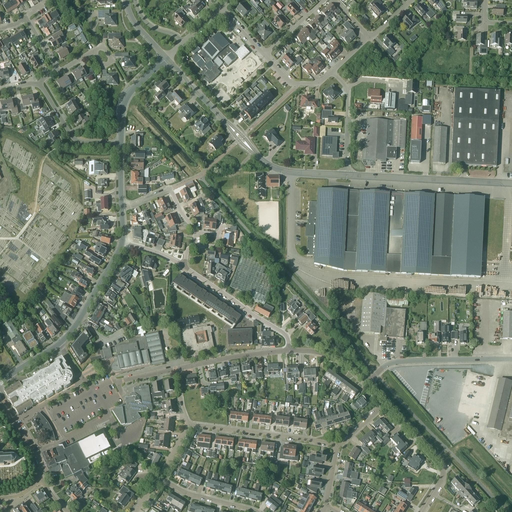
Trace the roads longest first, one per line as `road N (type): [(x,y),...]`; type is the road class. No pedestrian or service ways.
road 1 (unclassified): [(95,389),(113,379),(288,350)]
road 2 (tertiary): [(511,183),(346,175)]
road 3 (unclassified): [(511,359),(392,362),(367,382)]
road 4 (residential): [(189,423),(337,446)]
road 5 (residential): [(288,350),(286,335),(183,265)]
road 6 (tertiary): [(58,344),(122,242)]
